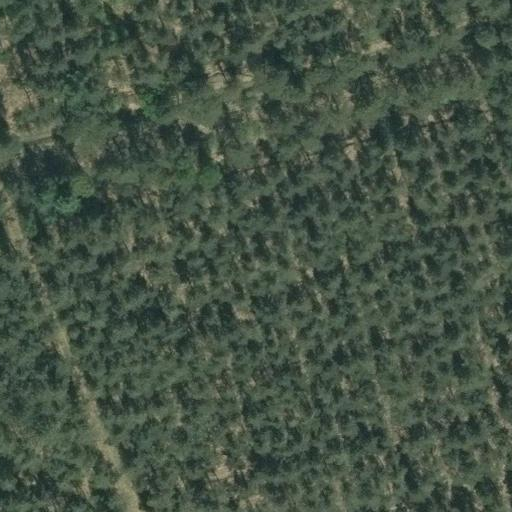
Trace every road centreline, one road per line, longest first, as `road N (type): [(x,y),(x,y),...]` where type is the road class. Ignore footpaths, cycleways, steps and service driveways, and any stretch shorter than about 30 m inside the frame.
road 1 (track): [(0,151),(511,37)]
road 2 (track): [(142,511),(0,160)]
road 3 (track): [(511,468),(281,511)]
